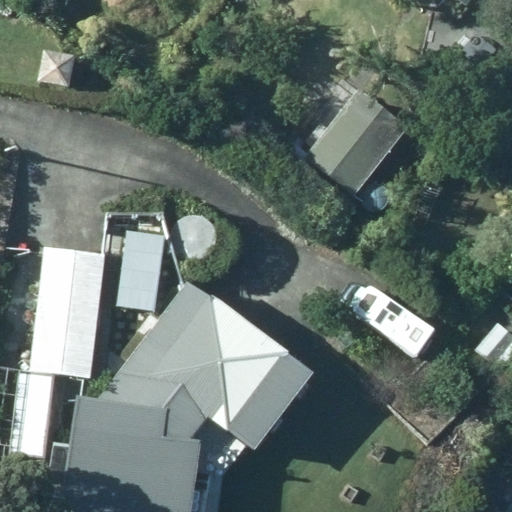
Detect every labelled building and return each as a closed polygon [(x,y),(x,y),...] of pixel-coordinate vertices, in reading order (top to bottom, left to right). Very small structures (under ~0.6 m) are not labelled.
[(359,92),(307,159),(355,196),(407,129),(359,92)] [(44,250),(32,373),(21,371),(13,458),(48,462),(56,375),(93,378),(103,256),(44,250)] [(53,444),(43,511),(185,511),(192,463),(165,460),(172,410),(184,401),(231,436),(287,360),(190,287),(102,404),(78,400),(71,446),(53,444)] [(505,374),(511,364),(511,334),(497,323),(475,349),(505,374)] [(479,392),(445,358),(397,404),(431,439),(479,392)]
